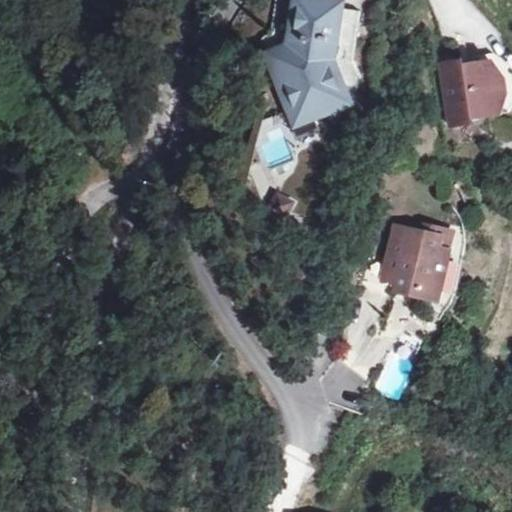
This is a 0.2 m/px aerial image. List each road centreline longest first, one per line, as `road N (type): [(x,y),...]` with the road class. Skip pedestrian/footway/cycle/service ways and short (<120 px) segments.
road 1 (residential): [(170,83),(180,99),(182,134),(174,213),(193,267),(255,365),(309,425)]
road 2 (unclassified): [(11,511),(73,226),(107,189),(136,182)]
road 3 (residential): [(136,182),(73,511)]
